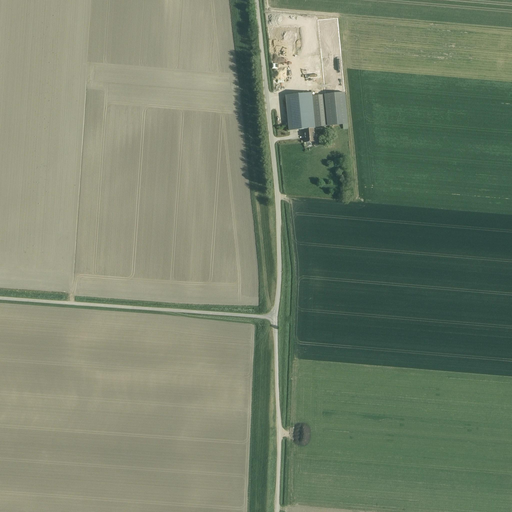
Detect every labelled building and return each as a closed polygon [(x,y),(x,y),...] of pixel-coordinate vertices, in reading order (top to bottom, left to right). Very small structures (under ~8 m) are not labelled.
[(281,74),(280,63),(272,64),(273,87),(277,87),(277,89),(280,88),(280,74),(281,74)] [(307,87),(331,84),(330,66),(305,69),(307,87)] [(312,93),(286,96),(289,131),(304,130),(314,129),(315,129),(315,127),(313,96),(312,93)] [(324,95),(327,126),(348,124),(345,93),(324,95)] [(313,96),(315,127),(327,126),(324,95),(313,96)] [(314,129),(304,130),(306,143),(315,142),(314,129)]
